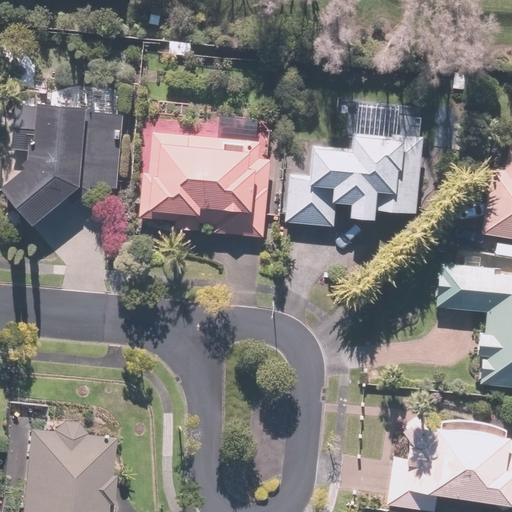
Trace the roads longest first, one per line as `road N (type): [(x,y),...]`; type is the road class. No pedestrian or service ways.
road 1 (residential): [(186,322),(258,323),(295,346),(305,364),(295,490),(274,511)]
road 2 (residential): [(0,306),(186,322)]
road 3 (residential): [(227,511),(204,469),(187,353)]
